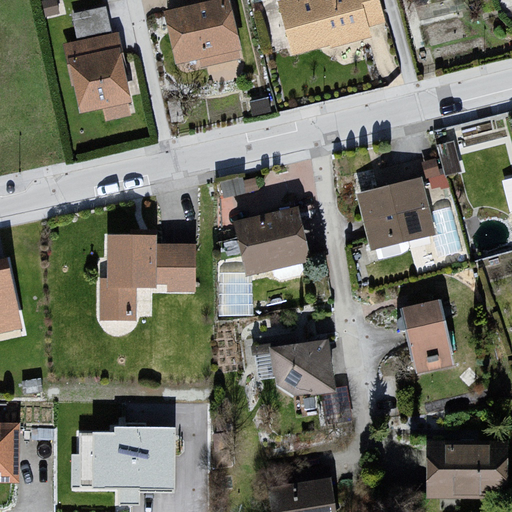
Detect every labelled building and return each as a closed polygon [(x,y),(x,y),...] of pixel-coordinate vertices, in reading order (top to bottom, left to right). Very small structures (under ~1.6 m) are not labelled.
[(222,0),(184,0),(185,4),(156,13),(169,65),(192,60),(198,70),(237,61),(222,0)] [(376,0),(283,0),(272,3),(288,60),(364,43),(364,29),(384,25),(376,0)] [(113,36),(59,47),(73,115),(96,110),(99,124),(127,118),(113,36)] [(413,177),(348,194),(363,251),(428,237),(413,177)] [(288,209),(226,223),(236,278),(303,262),(288,209)] [(149,235),(98,236),(99,279),(92,279),(94,320),(131,321),(128,293),(146,295),(190,294),(192,246),(149,243),(149,235)] [(4,268),(0,268),(0,334),(17,331),(4,268)] [(439,302),(388,310),(412,383),(455,373),(439,302)] [(319,342),(259,347),(264,382),(290,403),(325,395),(319,342)] [(12,425),(0,425),(0,483),(12,484),(12,425)] [(71,454),(70,490),(175,491),(175,428),(115,427),(115,432),(79,432),(79,454),(71,454)] [(498,445),(417,443),(420,498),(469,501),(472,487),(498,486),(498,445)] [(324,511),(321,482),(257,490),(262,511),(324,511)]
